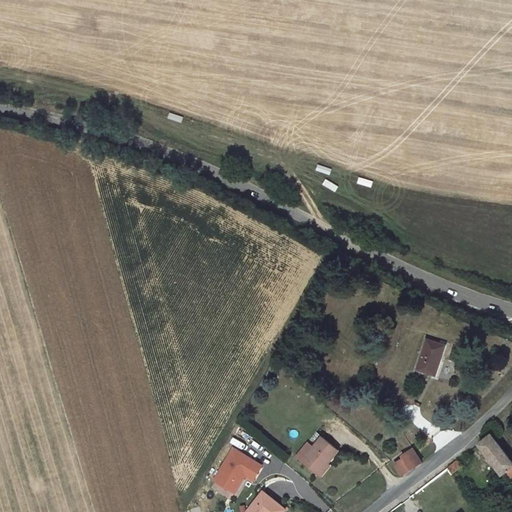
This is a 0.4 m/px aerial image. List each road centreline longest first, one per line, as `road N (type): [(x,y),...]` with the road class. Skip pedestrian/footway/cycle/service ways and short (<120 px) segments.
road 1 (unclassified): [(0,107),(203,169),(410,272),(511,310)]
road 2 (unclassified): [(511,392),(372,511)]
